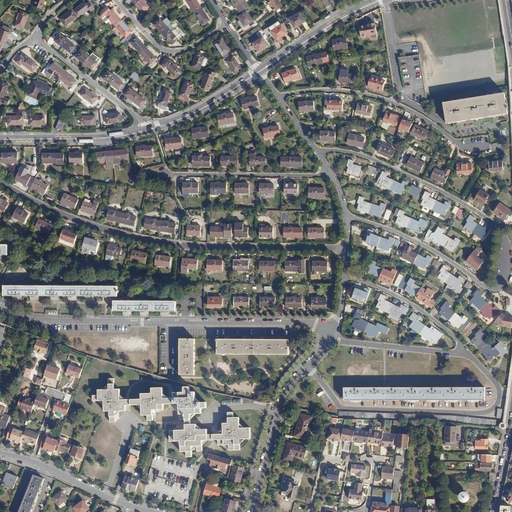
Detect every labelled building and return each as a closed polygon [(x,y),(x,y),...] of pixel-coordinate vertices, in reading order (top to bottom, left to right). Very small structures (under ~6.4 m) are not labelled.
[(45,0),(37,0),(35,6),(37,7),(36,10),(42,12),(43,9),(42,9),(45,0)] [(149,7),(142,0),(141,0),(136,5),(143,13),(141,14),(143,17),(148,12),(146,10),(149,7)] [(195,0),(186,0),(194,13),(201,8),(195,0)] [(244,0),(231,0),(240,13),(249,7),(244,0)] [(266,0),(270,6),(271,5),(273,7),(271,7),(274,12),(276,11),(283,6),(279,0),(266,0)] [(85,2),(73,11),(77,17),(78,18),(90,9),(91,12),(94,10),(89,3),(87,5),(85,2)] [(111,11),(108,7),(101,13),(100,17),(102,19),(106,16),(110,21),(116,27),(122,21),(112,10),(111,11)] [(209,21),(201,8),(194,13),(202,25),(207,22),(209,21)] [(72,10),(61,19),(62,21),(60,23),(63,28),(66,26),(65,25),(77,17),(73,11),(72,10)] [(247,11),(238,17),(245,27),(253,21),(247,11)] [(29,15),(22,12),(16,26),(19,27),(23,29),(29,15)] [(299,13),(289,20),(294,28),(305,22),(299,13)] [(157,17),(149,23),(152,26),(154,25),(160,33),(167,27),(170,24),(171,23),(167,19),(162,22),(157,17)] [(131,32),(122,21),(116,27),(126,37),(125,38),(127,41),(132,36),(130,33),(131,32)] [(278,22),(271,26),(274,30),(271,32),(273,35),(278,42),(282,39),(281,37),(287,33),(279,22),(278,22)] [(0,46),(3,47),(4,48),(7,50),(10,46),(6,42),(10,34),(11,34),(12,31),(0,25),(0,46)] [(366,27),(359,29),(360,39),(370,38),(370,37),(376,36),(375,25),(369,26),(369,27),(366,28),(366,27)] [(172,33),(167,27),(160,33),(167,40),(170,38),(173,41),(179,35),(175,30),(172,33)] [(267,29),(263,31),(268,39),(272,36),(267,29)] [(57,37),(54,40),(62,47),(68,40),(59,34),(57,37)] [(93,36),(90,34),(86,38),(81,45),(83,48),(93,36)] [(133,38),(132,36),(127,41),(130,43),(131,42),(140,53),(146,47),(136,37),(133,38)] [(263,38),(253,44),(258,53),(268,46),(263,38)] [(215,44),(223,56),(227,53),(229,52),(221,39),(215,44)] [(347,39),(332,42),(333,50),(348,48),(347,39)] [(76,47),(68,40),(62,47),(70,53),(76,47)] [(155,58),(146,47),(140,53),(149,64),(148,65),(151,67),(156,63),(153,60),(155,58)] [(89,57),(81,51),(76,57),(84,64),(89,57)] [(208,53),(202,51),(201,54),(197,53),(191,67),(199,70),(205,56),(206,57),(208,53)] [(321,54),(307,58),(309,66),(323,63),(321,54)] [(22,56),(18,61),(20,63),(21,62),(33,72),(38,66),(26,56),(25,58),(22,56)] [(98,64),(89,57),(84,64),(93,70),(91,72),(94,74),(97,69),(95,67),(98,64)] [(231,59),(226,61),(234,74),(241,70),(233,57),(231,59)] [(168,63),(166,61),(161,65),(164,67),(165,67),(175,77),(181,72),(170,61),(168,63)] [(53,63),(51,65),(48,69),(60,78),(64,72),(53,63)] [(297,71),(282,74),(284,80),(290,79),(290,81),(299,79),(297,71)] [(76,81),(64,72),(60,78),(71,87),(74,83),(76,81)] [(103,73),(99,78),(102,80),(104,79),(111,85),(116,78),(109,72),(106,75),(103,73)] [(206,74),(201,88),(208,91),(214,77),(215,78),(217,75),(211,72),(209,75),(206,74)] [(354,75),(340,73),(338,82),(353,84),(354,75)] [(124,85),(116,78),(111,85),(119,91),(124,85)] [(384,81),(370,78),(368,86),(382,89),(384,81)] [(38,83),(34,81),(29,95),(37,98),(40,91),(53,96),(54,89),(48,87),(49,84),(44,82),(39,79),(38,83)] [(193,85),(185,81),(179,96),(187,99),(193,85)] [(9,85),(1,82),(0,85),(0,104),(1,104),(2,103),(8,105),(10,100),(4,98),(9,85)] [(98,98),(86,89),(82,95),(93,105),(96,101),(98,98)] [(129,89),(124,95),(128,98),(125,101),(130,105),(131,103),(137,95),(129,89)] [(164,90),(158,104),(161,105),(160,107),(166,110),(167,107),(166,107),(171,93),(164,90)] [(504,94),(442,103),(446,124),(461,122),(476,119),(479,119),(494,117),(507,115),(504,94)] [(145,101),(137,95),(131,103),(139,110),(143,105),(145,101)] [(256,99),(242,101),(244,110),(258,108),(256,99)] [(312,101),(297,103),(298,109),(304,108),(304,111),(313,110),(312,101)] [(342,101),(327,101),(327,110),(342,110),(342,101)] [(373,106),(358,104),(357,112),(372,115),(373,106)] [(401,116),(387,111),(384,119),(398,124),(401,116)] [(232,113),(217,116),(219,125),(233,122),(232,113)] [(120,114),(105,116),(106,124),(121,122),(120,114)] [(26,116),(8,116),(8,125),(23,125),(23,119),(26,119),(26,116)] [(26,119),(29,119),(29,125),(44,125),(44,117),(26,116),(26,119)] [(95,117),(81,117),(81,125),(95,125),(95,117)] [(61,131),(65,120),(60,118),(56,129),(61,131)] [(411,123),(403,120),(398,131),(403,133),(403,131),(407,132),(411,123)] [(276,126),(262,128),(263,137),(277,135),(276,126)] [(428,133),(415,127),(411,135),(425,141),(428,133)] [(208,129),(193,130),(194,139),(208,137),(208,129)] [(335,133),(320,132),(320,141),(335,142),(335,133)] [(366,139),(351,136),(350,144),(364,147),(366,139)] [(180,139),(166,140),(166,149),(181,147),(180,139)] [(395,150),(381,144),(378,152),(391,158),(395,150)] [(151,146),(136,148),(137,157),(151,155),(151,146)] [(126,150),(112,152),(113,160),(127,159),(126,150)] [(112,152),(97,154),(98,162),(106,161),(107,169),(114,168),(113,160),(112,152)] [(19,153),(4,153),(4,162),(19,162),(19,153)] [(65,153),(43,153),(42,162),(65,162),(65,153)] [(84,154),(70,153),(70,162),(84,162),(84,154)] [(210,157),(196,157),(196,165),(210,166),(210,157)] [(236,157),(221,157),(221,166),(236,166),(236,157)] [(265,157),(250,157),(250,166),(265,166),(265,157)] [(301,157),(282,157),(282,166),(302,166),(301,157)] [(424,165),(411,158),(407,166),(421,173),(424,165)] [(353,163),(349,162),(348,168),(349,169),(348,175),(360,177),(362,168),(353,166),(353,163)] [(473,163),(457,163),(458,171),(473,171),(473,163)] [(502,163),(487,163),(487,171),(502,171),(502,163)] [(31,188),(35,180),(27,176),(29,171),(22,168),(16,180),(31,188)] [(443,174),(435,170),(431,178),(444,184),(450,172),(445,169),(443,174)] [(387,173),(383,171),(381,177),(382,177),(379,183),(390,188),(394,179),(386,175),(387,173)] [(403,183),(394,179),(390,188),(401,194),(404,188),(405,189),(408,183),(404,181),(403,183)] [(48,187),(35,180),(31,188),(44,194),(48,187)] [(196,184),(181,184),(181,192),(196,192),(196,184)] [(225,184),(211,184),(211,192),(225,193),(225,184)] [(250,184),(235,184),(235,192),(250,193),(250,184)] [(275,184),(260,184),(259,193),(275,193),(275,184)] [(299,184),(284,184),(284,193),(299,193),(299,184)] [(324,188),(309,187),(309,196),(323,196),(324,188)] [(430,194),(426,192),(423,197),(424,198),(421,204),(432,209),(437,200),(429,196),(430,194)] [(488,200),(475,192),(471,199),(484,207),(488,200)] [(76,200),(63,194),(59,202),(73,208),(76,200)] [(9,203),(0,197),(0,207),(4,210),(9,203)] [(368,214),(371,204),(363,201),(364,198),(360,197),(358,203),(359,204),(357,210),(368,214)] [(446,205),(437,200),(432,209),(435,211),(433,214),(438,216),(439,216),(440,213),(444,215),(447,210),(448,210),(450,205),(447,203),(446,205)] [(93,205),(84,202),(81,211),(93,215),(98,202),(94,201),(93,205)] [(383,211),(385,205),(381,204),(380,206),(371,204),(368,214),(380,217),(382,211),(383,211)] [(511,214),(499,206),(494,213),(507,221),(511,214)] [(31,215),(18,208),(14,216),(27,222),(31,215)] [(394,214),(399,216),(402,217),(403,214),(405,212),(397,208),(394,214)] [(391,210),(387,209),(383,218),(388,220),(391,210)] [(119,222),(122,213),(107,210),(105,218),(119,222)] [(136,217),(122,213),(119,222),(134,225),(136,217)] [(407,227),(411,217),(403,214),(402,217),(399,216),(396,222),(407,227)] [(420,221),(411,217),(407,227),(419,232),(422,226),(419,225),(420,221)] [(464,227),(474,234),(477,230),(474,229),(477,225),(472,222),(473,220),(470,217),(466,222),(467,223),(464,227)] [(53,224),(40,218),(36,227),(50,233),(53,224)] [(419,225),(422,226),(426,228),(429,222),(421,219),(420,221),(419,225)] [(160,231),(161,222),(146,220),(145,228),(160,231)] [(176,225),(161,222),(160,231),(174,233),(176,225)] [(243,223),(235,223),(235,237),(248,237),(248,227),(243,227),(243,223)] [(225,228),(210,228),(210,237),(232,237),(232,225),(225,225),(225,228)] [(484,229),(477,225),(474,229),(477,230),(474,234),(481,239),(485,234),(486,235),(489,230),(485,227),(484,229)] [(200,227),(186,226),(185,235),(199,236),(200,227)] [(264,227),(259,227),(259,237),(274,237),(274,228),(264,228),(264,227)] [(443,230),(437,227),(434,233),(432,232),(429,237),(445,246),(448,241),(444,239),(446,236),(441,232),(443,230)] [(302,229),(284,228),(284,237),(302,237),(302,229)] [(78,234),(64,229),(61,237),(75,242),(78,234)] [(323,229),(308,229),(308,237),(323,238),(323,229)] [(374,231),(369,230),(367,236),(368,236),(366,242),(378,246),(381,237),(373,234),(374,231)] [(455,240),(446,236),(444,239),(448,241),(445,246),(444,247),(448,250),(449,249),(453,251),(456,245),(457,245),(460,240),(456,238),(455,240)] [(100,242),(87,237),(84,245),(98,250),(100,242)] [(395,238),(391,237),(390,239),(381,237),(378,246),(390,250),(392,244),(393,245),(395,238)] [(124,248),(109,244),(107,252),(122,256),(124,248)] [(404,257),(415,262),(419,253),(411,249),(413,247),(408,245),(406,250),(407,252),(404,257)] [(476,247),(466,261),(477,269),(483,261),(476,256),(480,251),(476,247)] [(147,253),(133,250),(131,258),(145,261),(147,253)] [(428,258),(419,253),(415,262),(426,268),(429,262),(430,263),(433,257),(429,255),(428,258)] [(171,257),(156,255),(155,263),(170,265),(171,257)] [(197,259),(183,258),(182,271),(188,272),(188,267),(197,268),(197,259)] [(243,258),(233,258),(233,269),(248,269),(248,258),(243,258)] [(222,260),(207,260),(207,269),(222,269),(222,260)] [(301,261),(286,261),(286,269),(301,269),(301,272),(306,272),(306,260),(301,260),(301,261)] [(377,262),(373,260),(370,266),(371,266),(369,272),(379,278),(384,269),(375,265),(377,262)] [(275,261),(259,261),(259,269),(274,269),(275,261)] [(327,261),(312,261),(312,272),(316,273),(316,270),(327,270),(327,261)] [(448,269),(444,266),(440,271),(441,272),(438,277),(449,284),(451,281),(448,279),(451,274),(447,271),(448,269)] [(392,273),(384,269),(379,278),(391,283),(393,277),(395,278),(397,273),(393,270),(392,273)] [(404,276),(400,274),(394,285),(398,287),(404,276)] [(459,279),(451,274),(448,279),(451,281),(449,284),(456,289),(460,284),(461,285),(464,280),(461,277),(459,279)] [(408,279),(404,276),(398,287),(402,289),(408,279)] [(415,281),(411,278),(408,283),(409,284),(406,290),(416,297),(421,288),(414,283),(415,281)] [(118,291),(118,287),(4,287),(4,296),(12,296),(12,298),(17,298),(17,296),(31,296),(31,298),(36,298),(36,296),(51,296),(51,298),(56,298),(56,296),(68,297),(68,298),(72,298),(72,297),(86,297),(86,298),(90,298),(90,297),(103,297),(103,298),(108,298),(108,297),(118,297),(118,293),(119,293),(119,291),(118,291)] [(365,291),(357,287),(353,297),(364,301),(367,295),(368,295),(370,290),(366,288),(365,291)] [(429,292),(421,288),(416,297),(427,303),(430,297),(431,298),(434,293),(431,290),(429,292)] [(469,301),(480,311),(487,303),(481,297),(482,295),(478,291),(469,301)] [(386,297),(382,295),(379,301),(380,301),(377,307),(388,313),(392,304),(384,300),(386,297)] [(222,297),(207,297),(207,305),(222,306),(222,297)] [(248,297),(233,297),(233,306),(248,306),(248,297)] [(274,297),(259,297),(259,306),(274,306),(274,297)] [(300,298),(285,297),(285,306),(300,306),(300,298)] [(326,298),(311,298),(311,306),(326,306),(326,298)] [(452,304),(448,301),(443,306),(445,307),(441,311),(443,313),(442,315),(446,318),(447,317),(450,320),(456,312),(450,306),(452,304)] [(176,303),(114,302),(114,311),(124,311),(124,313),(125,313),(128,313),(128,312),(141,312),(141,313),(142,313),(145,313),(145,312),(161,312),(161,313),(162,313),(166,313),(166,312),(175,312),(176,303)] [(494,310),(487,303),(480,311),(491,321),(500,312),(496,308),(494,310)] [(399,307),(392,304),(388,313),(398,319),(402,313),(405,315),(409,309),(400,305),(399,307)] [(421,318),(413,312),(409,318),(414,321),(410,326),(420,333),(426,325),(419,320),(421,318)] [(463,319),(456,312),(450,320),(459,328),(463,323),(464,324),(468,320),(465,317),(463,319)] [(363,316),(357,313),(354,319),(356,320),(355,323),(366,328),(370,319),(363,316)] [(511,318),(505,318),(502,315),(495,323),(498,326),(511,328),(511,318)] [(379,323),(370,319),(366,328),(377,334),(379,330),(381,331),(385,323),(380,320),(379,323)] [(434,330),(426,325),(420,333),(430,340),(434,335),(439,339),(443,334),(435,328),(434,330)] [(475,339),(473,341),(481,350),(488,344),(483,337),(485,335),(481,331),(474,337),(475,339)] [(194,336),(179,336),(179,372),(194,372),(194,336)] [(46,342),(37,338),(35,342),(37,343),(34,351),(46,355),(49,345),(46,344),(46,342)] [(288,340),(216,340),(216,354),(288,354),(288,340)] [(493,349),(488,344),(481,350),(489,360),(491,358),(493,360),(500,354),(503,357),(507,353),(499,344),(493,349)] [(61,369),(48,365),(44,375),(57,380),(61,369)] [(82,371),(70,366),(66,376),(79,380),(82,371)] [(40,386),(43,379),(37,377),(34,384),(40,386)] [(115,379),(109,379),(110,390),(99,390),(99,396),(93,396),(94,401),(105,401),(105,411),(111,411),(111,422),(116,422),(116,411),(126,411),(126,400),(121,400),(120,390),(115,390),(115,379)] [(190,387),(184,387),(185,393),(174,393),(175,404),(180,404),(181,420),(191,419),(191,415),(202,414),(201,409),(207,408),(206,403),(196,403),(196,393),(190,393),(190,387)] [(384,388),(344,388),(344,401),(384,400),(484,400),(484,387),(386,388),(384,388)] [(142,400),(132,400),(132,405),(143,405),(143,415),(148,415),(148,421),(154,421),(153,410),(164,409),(164,404),(169,404),(169,399),(164,399),(164,388),(153,389),(153,394),(142,394),(142,400)] [(37,396),(35,401),(34,405),(46,409),(49,400),(37,396)] [(31,401),(24,399),(20,409),(31,412),(34,405),(35,401),(31,399),(31,401)] [(70,406),(56,401),(53,411),(67,416),(70,406)] [(6,408),(0,405),(0,426),(6,428),(10,416),(4,414),(6,408)] [(504,409),(497,408),(496,418),(503,419),(504,409)] [(456,416),(339,412),(339,418),(453,423),(495,426),(496,420),(456,416)] [(223,434),(218,435),(218,445),(229,445),(229,450),(240,450),(239,439),(250,439),(250,428),(239,428),(239,418),(233,418),(233,413),(228,413),(228,423),(223,424),(223,434)] [(298,425),(310,428),(313,417),(301,414),(298,425)] [(197,425),(186,425),(186,430),(170,431),(170,441),(181,441),(181,452),(187,451),(187,457),(192,456),(192,446),(197,446),(198,451),(203,451),(203,441),(213,440),(212,435),(207,435),(207,430),(197,430),(197,425)] [(310,428),(298,425),(295,436),(307,439),(310,428)] [(457,428),(446,427),(445,443),(456,443),(457,428)] [(24,433),(10,428),(6,439),(14,441),(13,442),(17,444),(17,442),(21,443),(21,441),(24,433)] [(25,429),(24,433),(21,441),(25,442),(25,441),(35,444),(39,434),(25,429)] [(340,443),(340,441),(342,432),(329,429),(328,433),(327,440),(331,441),(333,444),(336,442),(340,443)] [(367,444),(367,443),(368,433),(358,432),(358,430),(354,429),(352,442),(367,444)] [(353,432),(342,430),(342,432),(340,441),(351,443),(353,432)] [(367,443),(381,446),(382,437),(383,435),(374,434),(374,431),(369,430),(368,433),(367,443)] [(58,441),(43,436),(39,448),(53,453),(58,441)] [(65,438),(60,437),(56,450),(63,453),(63,451),(69,453),(72,445),(64,442),(65,438)] [(394,438),(382,437),(381,446),(381,447),(392,449),(394,438)] [(409,439),(397,438),(395,452),(407,453),(409,439)] [(488,441),(481,440),(481,442),(476,442),(476,449),(487,450),(488,441)] [(307,448),(288,443),(283,460),(292,462),(294,455),(304,458),(307,448)] [(84,449),(74,446),(71,455),(81,459),(84,449)] [(140,451),(131,448),(126,462),(135,465),(140,451)] [(232,461),(209,454),(208,459),(213,461),(212,465),(226,468),(227,465),(231,466),(232,461)] [(491,473),(491,464),(481,464),(481,467),(476,467),(476,472),(491,473)] [(243,468),(234,465),(230,479),(239,482),(243,468)] [(365,467),(351,465),(350,473),(356,474),(356,477),(364,478),(365,467)] [(392,480),(393,468),(382,467),(380,479),(392,480)] [(17,477),(6,473),(2,485),(13,489),(17,477)] [(339,474),(327,473),(326,483),(338,485),(339,474)] [(30,511),(44,479),(31,475),(16,511),(30,511)] [(131,477),(126,475),(121,489),(135,493),(139,479),(135,478),(134,477),(132,476),(131,477)] [(291,484),(284,482),(281,494),(286,496),(285,497),(288,498),(288,500),(289,500),(289,501),(292,502),(293,501),(294,501),(298,488),(290,486),(291,484)] [(361,491),(362,484),(354,483),(354,490),(349,489),(347,499),(362,501),(363,491),(361,491)] [(221,489),(206,484),(203,494),(209,496),(208,498),(212,499),(213,497),(218,499),(221,489)] [(391,490),(386,490),(385,504),(372,502),(371,511),(387,511),(388,509),(389,509),(391,490)] [(67,500),(62,492),(53,498),(58,506),(67,500)] [(459,500),(460,501),(461,502),(463,503),(465,503),(466,502),(468,501),(469,500),(469,498),(469,496),(468,494),(467,493),(465,492),(464,492),(462,492),(460,493),(459,494),(458,496),(458,498),(459,500)] [(232,511),(236,502),(221,498),(217,511),(218,511),(232,511)] [(436,499),(426,499),(426,506),(427,506),(427,510),(426,510),(425,511),(435,511),(434,511),(434,506),(435,506),(436,499)] [(83,500),(73,508),(75,511),(84,511),(89,508),(83,500)]
